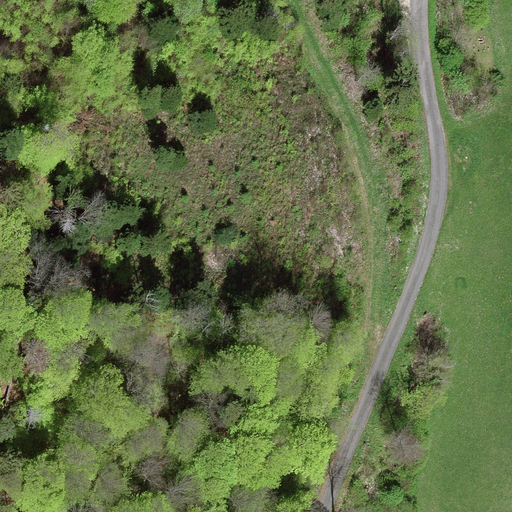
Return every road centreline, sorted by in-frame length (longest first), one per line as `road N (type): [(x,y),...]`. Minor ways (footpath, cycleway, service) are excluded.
road 1 (unclassified): [(422,0),(438,205),(323,511)]
road 2 (track): [(382,367),(380,216),(371,174),(293,0)]
